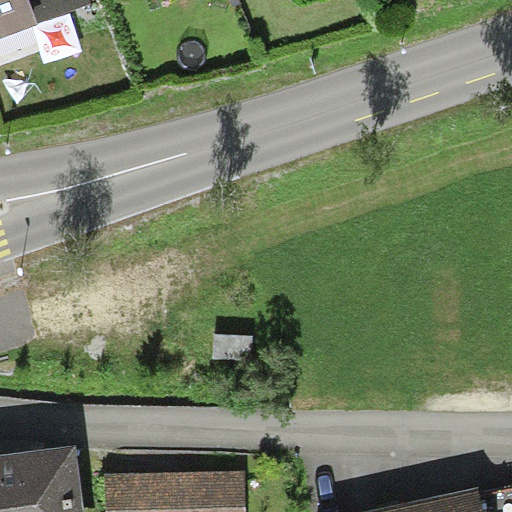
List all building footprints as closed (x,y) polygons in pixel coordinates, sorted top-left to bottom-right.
[(0,0),(0,43),(39,29),(28,0),(0,0)] [(255,325),(211,325),(211,350),(255,350),(255,325)] [(0,511),(87,511),(76,422),(0,430),(0,511)] [(246,511),(246,464),(107,463),(107,511),(246,511)] [(315,511),(486,511),(478,472),(314,504),(315,511)]
